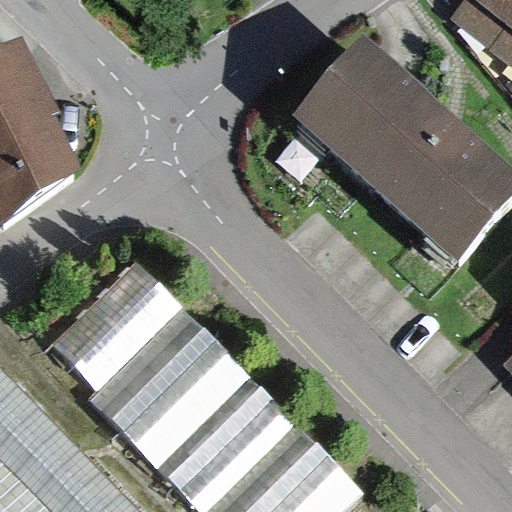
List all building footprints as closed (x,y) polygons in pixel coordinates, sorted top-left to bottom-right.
[(511,0),(468,0),(456,14),(511,61),(511,0)] [(0,231),(82,169),(55,117),(61,114),(27,42),(0,54),(0,231)] [(511,206),(511,173),(368,46),(300,122),(461,264),(511,206)] [(346,511),(359,501),(132,259),(38,346),(194,511),(346,511)] [(140,511),(3,372),(0,375),(0,511),(140,511)]
